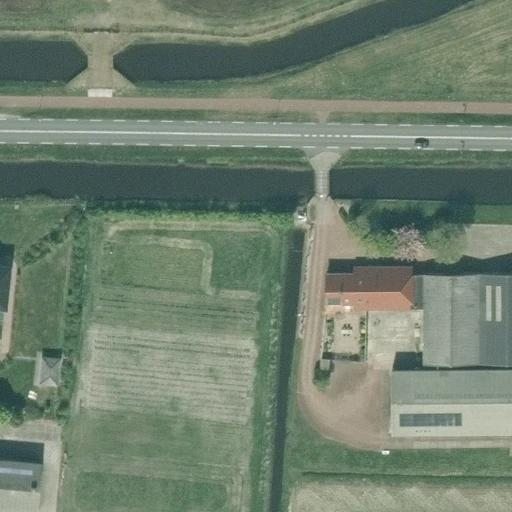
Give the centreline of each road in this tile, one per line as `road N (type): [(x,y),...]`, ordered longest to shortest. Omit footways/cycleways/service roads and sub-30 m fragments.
road 1 (tertiary): [(0,132),(511,139)]
road 2 (track): [(336,0),(255,29),(0,18)]
